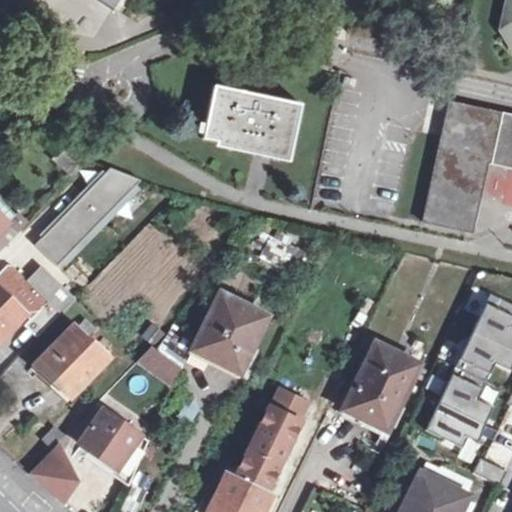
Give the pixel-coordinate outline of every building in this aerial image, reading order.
[(511,0),(506,0),(499,37),(506,48),(511,48),(511,0)] [(300,103),(214,85),(203,137),(288,156),(300,103)] [(511,113),(448,100),(441,131),(422,215),(468,226),(484,155),(511,160),(511,113)] [(111,168),(36,245),(58,266),(141,180),(111,168)] [(0,252),(16,235),(6,225),(7,223),(0,216),(0,252)] [(42,266),(26,282),(61,315),(76,299),(42,266)] [(0,340),(25,314),(11,300),(25,284),(9,269),(0,279),(0,340)] [(266,314),(218,293),(193,350),(217,361),(240,371),(266,314)] [(511,311),(483,300),(426,444),(471,462),(499,391),(484,386),(493,364),(511,371),(511,330),(509,329),(511,321),(511,311)] [(60,315),(48,303),(25,326),(37,338),(60,315)] [(48,377),(54,383),(60,378),(76,394),(81,389),(110,359),(75,326),(36,365),(48,377)] [(417,365),(376,344),(343,409),(385,430),(417,365)] [(142,360),(173,384),(179,370),(156,352),(152,349),(142,360)] [(71,400),(76,394),(60,378),(54,383),(71,400)] [(511,396),(495,440),(485,436),(470,476),(503,488),(511,464),(511,396)] [(270,406),(235,478),(266,493),(301,422),(270,406)] [(98,458),(131,481),(148,442),(105,411),(80,445),(98,458)] [(45,440),(55,450),(59,445),(65,440),(54,431),(45,440)] [(55,450),(45,440),(36,449),(46,459),(55,450)] [(73,475),(59,445),(55,450),(46,459),(29,475),(64,503),(71,489),(73,475)] [(235,478),(226,473),(207,511),(262,511),(271,495),(266,493),(235,478)] [(456,511),(460,505),(415,484),(400,511),(456,511)]
